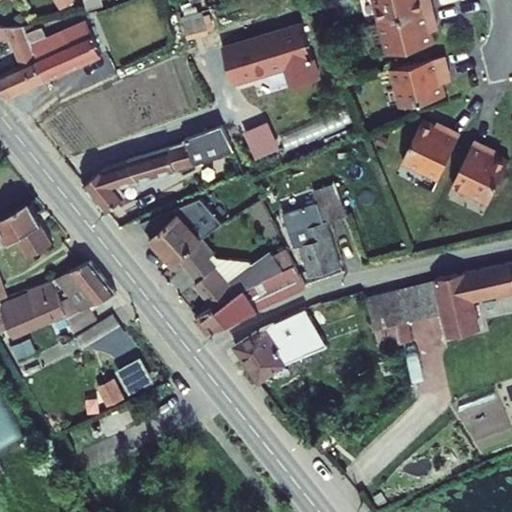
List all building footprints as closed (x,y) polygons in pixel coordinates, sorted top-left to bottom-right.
[(73,2),(72,0),(54,0),(61,10),(73,2)] [(410,0),(362,0),(377,63),(425,51),(420,33),(427,31),(420,1),(411,3),(410,0)] [(209,34),(203,11),(183,16),(189,40),(209,34)] [(300,21),(221,46),(232,82),(284,65),(291,85),(318,77),(300,21)] [(23,66),(0,75),(0,85),(8,96),(46,78),(37,59),(27,32),(25,24),(7,25),(0,24),(0,38),(12,38),(23,66)] [(37,59),(46,78),(102,53),(91,28),(85,31),(83,26),(68,33),(66,29),(46,38),(42,27),(27,32),(37,59)] [(332,52),(328,43),(319,47),(323,56),(332,52)] [(434,63),(382,75),(392,114),(435,103),(430,81),(439,79),(434,63)] [(107,211),(127,193),(120,185),(224,154),(222,150),(233,146),(223,123),(184,137),(185,139),(102,168),(84,184),(107,211)] [(431,136),(411,128),(392,171),(430,187),(449,141),(433,134),(431,136)] [(478,154),(463,148),(444,193),(481,210),(499,168),(476,159),(478,154)] [(150,236),(174,262),(180,257),(202,237),(215,226),(203,212),(236,196),(243,209),(264,197),(253,175),(176,208),(179,211),(169,219),(163,212),(141,223),(150,236)] [(300,244),(311,274),(341,264),(327,220),(347,213),(336,183),(314,190),(318,202),(280,214),(295,246),(300,244)] [(29,254),(53,241),(29,201),(0,217),(0,241),(7,238),(8,241),(18,235),(29,254)] [(218,257),(202,237),(180,257),(199,280),(195,283),(214,306),(215,305),(217,308),(244,288),(295,264),(286,248),(274,254),(272,250),(252,264),(250,261),(218,257)] [(57,276),(60,281),(71,295),(61,299),(67,312),(74,330),(98,317),(91,304),(117,291),(89,258),(57,276)] [(511,261),(352,302),(362,336),(397,327),(399,333),(436,323),(442,342),(463,337),(457,318),(481,310),(477,296),(511,286),(511,261)] [(214,306),(197,316),(209,332),(307,285),(295,264),(244,288),(217,308),(215,305),(214,306)] [(0,297),(8,294),(1,274),(0,273),(0,297)] [(51,279),(54,285),(60,281),(57,276),(51,279)] [(30,293),(2,304),(14,334),(67,312),(61,299),(54,285),(51,279),(28,288),(30,293)] [(14,334),(2,304),(0,305),(0,339),(0,340),(14,334)] [(247,342),(220,361),(258,401),(290,375),(259,336),(247,342)] [(142,356),(118,369),(131,393),(155,380),(142,356)] [(21,384),(16,370),(4,375),(10,389),(21,384)] [(102,388),(108,403),(123,396),(117,381),(102,388)] [(50,436),(27,391),(17,397),(40,441),(50,436)] [(325,450),(312,457),(323,469),(334,463),(325,450)]
